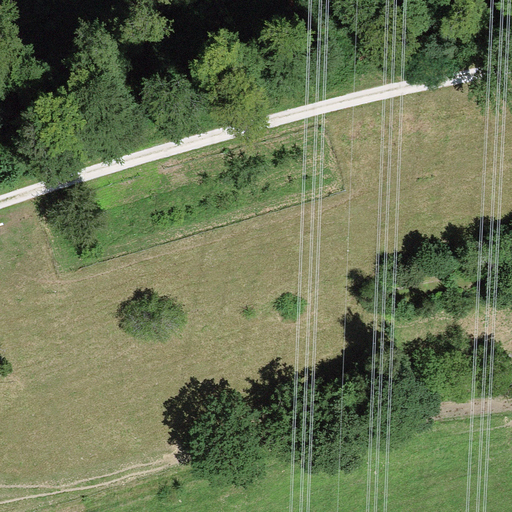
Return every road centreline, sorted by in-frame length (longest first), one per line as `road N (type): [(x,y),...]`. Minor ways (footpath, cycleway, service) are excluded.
road 1 (track): [(0,201),(186,143),(511,66)]
road 2 (track): [(511,414),(282,449),(65,511)]
